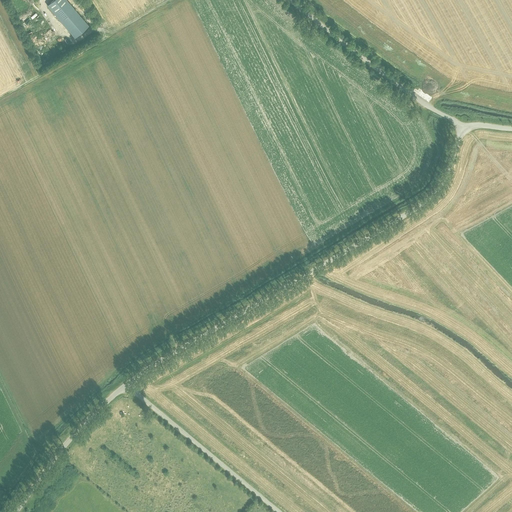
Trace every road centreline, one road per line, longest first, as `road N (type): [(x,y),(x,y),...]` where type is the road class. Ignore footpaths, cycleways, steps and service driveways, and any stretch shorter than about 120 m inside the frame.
road 1 (unclassified): [(126,385),(419,205),(442,180),(463,128)]
road 2 (unclassified): [(463,128),(289,0)]
road 3 (unclassified): [(278,511),(126,385)]
road 4 (unclassified): [(15,511),(62,447),(126,385)]
